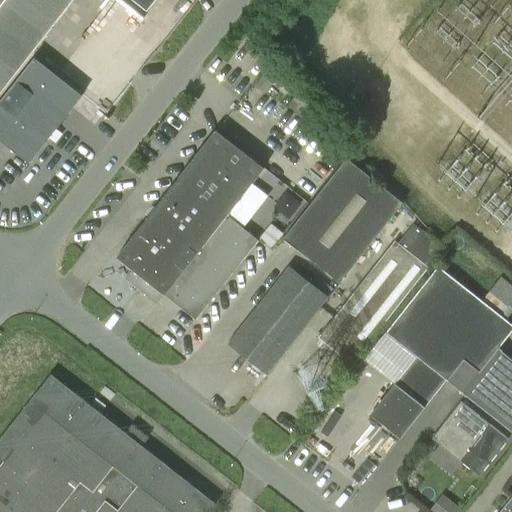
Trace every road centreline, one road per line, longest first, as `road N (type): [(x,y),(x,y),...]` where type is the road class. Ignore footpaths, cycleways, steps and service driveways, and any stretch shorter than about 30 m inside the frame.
road 1 (unclassified): [(321,511),(23,274)]
road 2 (unclassified): [(23,274),(243,0)]
